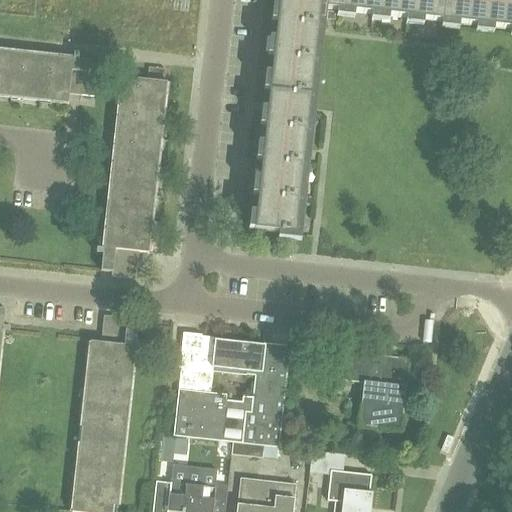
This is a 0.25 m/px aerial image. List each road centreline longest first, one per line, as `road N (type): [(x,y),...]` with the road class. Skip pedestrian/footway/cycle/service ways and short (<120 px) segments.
road 1 (residential): [(428,289),(422,331),(189,307)]
road 2 (residential): [(194,262),(223,0)]
road 3 (residential): [(428,289),(194,262)]
road 4 (residential): [(0,286),(189,307)]
road 5 (residential): [(451,511),(511,357)]
